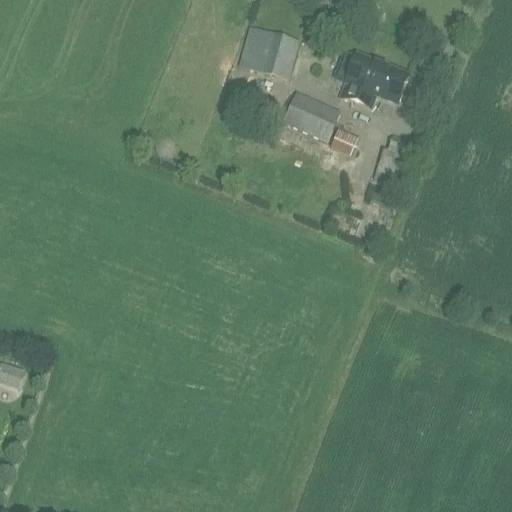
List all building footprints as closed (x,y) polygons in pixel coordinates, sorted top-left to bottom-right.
[(288,84),(299,45),(252,31),(241,70),(288,84)] [(410,80),(383,70),(357,60),(342,102),(372,113),(377,98),(400,107),(410,80)] [(283,128),(329,146),(342,115),(298,96),(283,128)] [(377,149),(371,182),(398,187),(404,154),(377,149)] [(384,208),(388,194),(368,189),(364,203),(384,208)]
